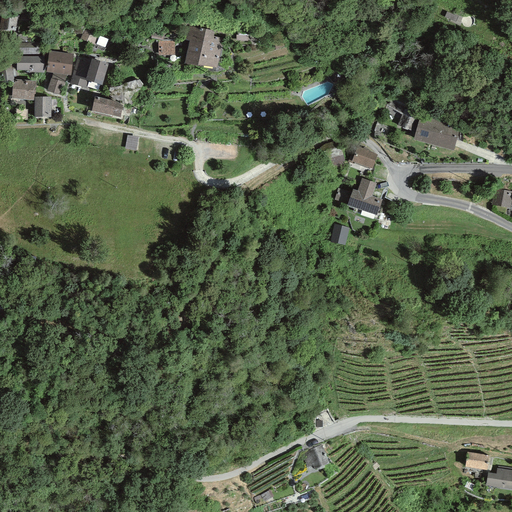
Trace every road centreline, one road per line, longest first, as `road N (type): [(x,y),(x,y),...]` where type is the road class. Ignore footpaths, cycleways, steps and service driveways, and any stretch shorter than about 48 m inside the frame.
road 1 (unclassified): [(511,423),(358,419),(213,479),(0,443)]
road 2 (track): [(328,136),(230,214),(175,326),(157,336),(123,336),(44,320)]
road 3 (unclassified): [(397,173),(371,144),(341,135),(218,184),(202,177),(188,145),(83,123)]
road 4 (track): [(511,436),(378,462),(336,502)]
road 5 (unclassified): [(511,227),(408,194),(397,173)]
